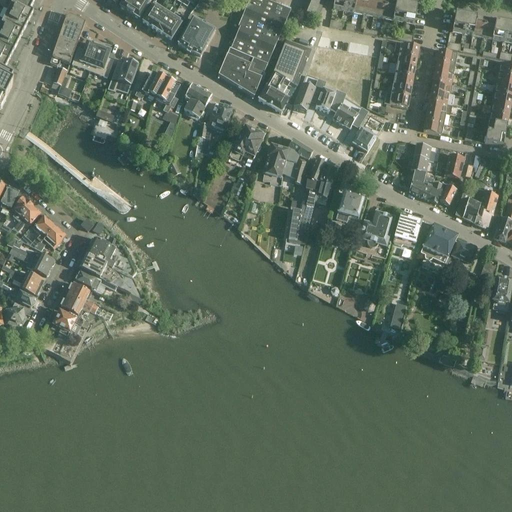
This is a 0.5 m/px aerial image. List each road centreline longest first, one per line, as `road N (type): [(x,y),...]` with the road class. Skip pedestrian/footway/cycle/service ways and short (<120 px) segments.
road 1 (residential): [(511,262),(73,0)]
road 2 (residential): [(0,338),(28,336),(78,234),(0,155)]
road 3 (residential): [(0,144),(63,0)]
road 4 (residential): [(412,139),(437,4)]
